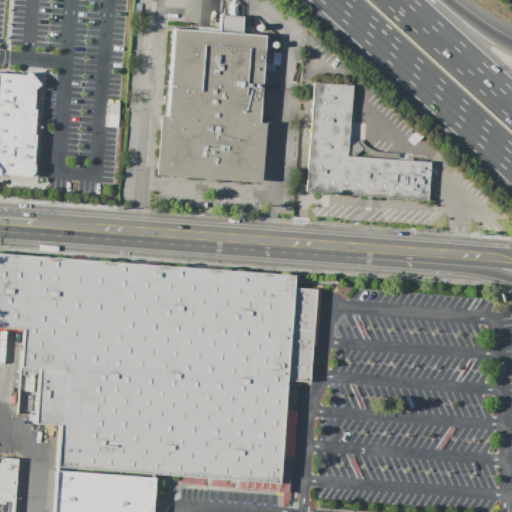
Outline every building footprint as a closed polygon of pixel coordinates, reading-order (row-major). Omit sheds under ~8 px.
[(154,175),(261,183),(266,125),(257,125),(264,36),(242,34),(243,16),(219,14),(218,28),(198,26),(197,31),(173,29),(166,117),(159,117),(154,175)] [(275,64),(275,71),(264,71),(264,63),(275,64)] [(0,175),(22,177),(30,179),(35,174),(34,165),(36,136),(35,136),(36,110),(34,110),(35,91),(41,86),(29,72),(25,75),(0,73),(0,175)] [(306,192),(314,83),(352,86),(349,124),(352,124),(351,137),(349,137),(347,155),(428,162),(427,200),(306,192)] [(107,114),(119,115),(118,128),(106,127),(107,114)] [(279,483),(282,431),(285,381),(309,382),(315,290),(293,288),(293,275),(0,253),(0,328),(23,330),(20,367),(38,369),(35,424),(59,425),(55,467),(279,483)] [(0,458),(18,459),(14,511),(8,511),(8,505),(0,504),(0,458)] [(154,478),(152,511),(52,511),(56,470),(154,478)]
